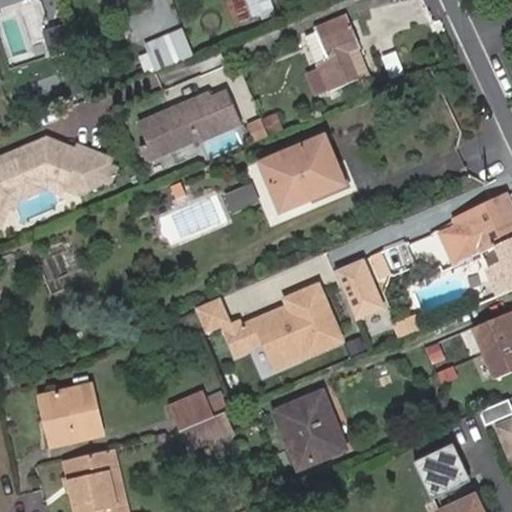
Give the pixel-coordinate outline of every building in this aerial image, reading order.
[(237,0),(243,18),(261,11),(257,0),(237,0)] [(328,56),(316,60),(327,88),(358,76),(347,49),(359,45),(345,11),(315,23),(328,56)] [(143,38),(153,65),(190,50),(180,23),(143,38)] [(391,77),(407,71),(399,50),(383,56),(391,77)] [(171,108),(138,122),(148,147),(162,141),(167,152),(198,138),(198,141),(241,122),(228,90),(212,97),(210,92),(179,105),(181,109),(173,112),(171,108)] [(249,122),(255,139),(284,129),(279,113),(249,122)] [(346,183),(326,137),(263,164),(282,210),(346,183)] [(0,223),(7,206),(15,186),(38,177),(62,187),(77,193),(99,184),(101,179),(108,183),(114,169),(104,165),(106,158),(77,146),(76,150),(60,144),(58,149),(50,145),(47,139),(0,158),(0,223)] [(60,144),(47,139),(50,145),(58,149),(60,144)] [(162,141),(148,147),(153,157),(167,152),(162,141)] [(38,177),(15,186),(7,206),(13,208),(17,199),(47,187),(59,192),(62,187),(38,177)] [(511,237),(511,216),(505,200),(455,221),(471,258),(494,246),(511,237)] [(511,237),(494,246),(502,265),(487,271),(498,297),(511,291),(511,237)] [(382,254),(337,273),(357,320),(386,307),(376,282),(391,276),(382,254)] [(464,275),(416,290),(422,309),(470,294),(464,275)] [(240,328),(225,333),(234,354),(263,342),(273,369),(340,341),(318,287),(290,299),(287,306),(288,308),(289,312),(281,315),(279,312),(240,328)] [(193,310),(204,335),(223,327),(229,324),(218,299),(193,310)] [(511,312),(476,327),(487,350),(511,339),(511,312)] [(223,327),(225,333),(240,328),(237,321),(223,327)] [(511,339),(487,350),(499,377),(511,371),(511,339)] [(433,363),(447,357),(441,341),(426,347),(433,363)] [(88,388),(42,401),(51,431),(45,433),(50,452),(101,437),(88,388)] [(170,406),(180,429),(183,428),(208,417),(198,395),(170,406)] [(310,466),(345,451),(322,395),(276,414),(290,447),(300,443),(310,466)] [(51,431),(42,401),(37,402),(45,433),(51,431)] [(230,430),(223,411),(208,417),(183,428),(187,437),(191,436),(195,445),(230,430)] [(511,418),(495,425),(509,457),(511,455),(511,418)] [(420,458),(433,494),(476,478),(463,442),(420,458)] [(299,471),(310,466),(300,443),(290,447),(299,471)] [(128,511),(114,450),(103,453),(117,511),(128,511)] [(117,511),(103,453),(64,461),(69,481),(71,491),(76,511),(117,511)] [(71,491),(69,481),(63,482),(65,492),(71,491)] [(456,511),(481,511),(475,498),(454,506),(456,511)]
